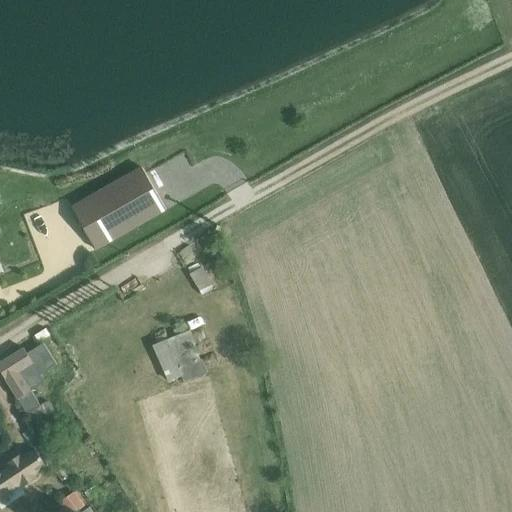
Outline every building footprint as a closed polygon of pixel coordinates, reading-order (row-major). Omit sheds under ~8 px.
[(91,235),(161,193),(142,161),(71,202),(91,235)] [(182,295),(196,288),(183,263),(170,269),(182,295)] [(108,296),(127,289),(122,278),(104,285),(108,296)] [(212,367),(194,325),(166,337),(183,379),(212,367)] [(54,347),(46,334),(2,360),(19,389),(39,377),(29,361),(54,347)] [(19,429),(39,420),(29,396),(15,402),(10,392),(4,394),(19,429)] [(52,394),(40,403),(53,421),(66,412),(52,394)] [(0,493),(48,464),(30,434),(0,451),(0,493)] [(38,511),(60,511),(55,489),(34,493),(38,511)]
